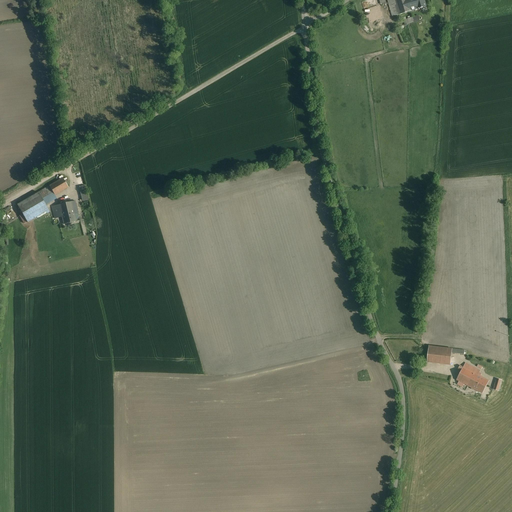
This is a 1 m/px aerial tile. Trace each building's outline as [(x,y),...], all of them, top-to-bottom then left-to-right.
[(395,0),(387,0),(393,16),(400,14),(395,0)] [(395,0),(400,14),(411,11),(408,0),(395,0)] [(408,0),(411,11),(426,7),(423,0),(408,0)] [(407,19),(409,25),(422,20),(420,15),(407,19)] [(49,187),(54,195),(68,187),(63,179),(49,187)] [(88,199),(85,186),(79,187),(83,200),(88,199)] [(39,193),(46,206),(57,199),(54,195),(49,187),(39,193)] [(39,193),(18,205),(28,222),(49,210),(46,206),(39,193)] [(79,214),(75,201),(52,207),(55,218),(62,217),(64,224),(77,221),(75,214),(79,214)] [(427,362),(450,365),(452,353),(452,349),(429,346),(427,362)] [(462,371),(457,380),(483,393),(489,381),(478,375),(480,371),(466,364),(463,368),(462,371)]
